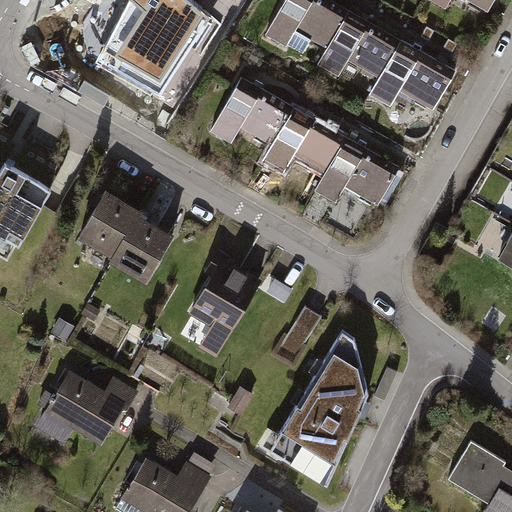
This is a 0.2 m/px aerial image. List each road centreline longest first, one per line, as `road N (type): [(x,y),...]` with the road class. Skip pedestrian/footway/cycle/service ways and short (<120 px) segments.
road 1 (residential): [(0,77),(379,289)]
road 2 (residential): [(379,289),(511,53)]
road 3 (residential): [(363,511),(441,337)]
road 4 (unknown): [(308,511),(151,418)]
